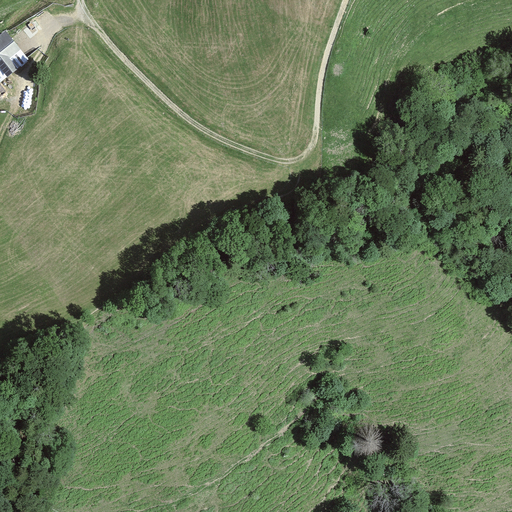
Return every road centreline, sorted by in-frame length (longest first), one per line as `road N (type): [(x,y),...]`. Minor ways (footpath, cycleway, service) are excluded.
road 1 (track): [(81,0),(180,113),(254,153),(297,159)]
road 2 (track): [(297,159),(314,135),(319,85),(346,0)]
